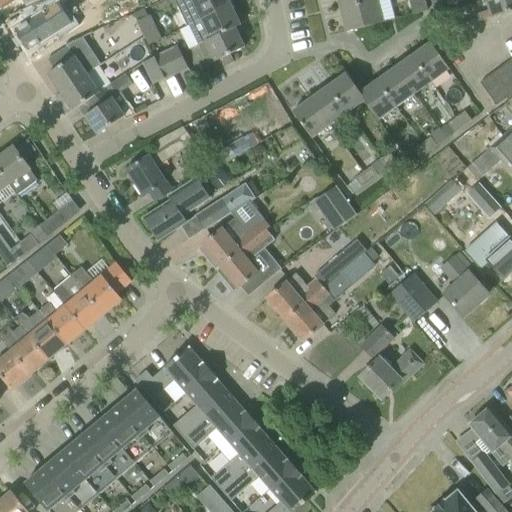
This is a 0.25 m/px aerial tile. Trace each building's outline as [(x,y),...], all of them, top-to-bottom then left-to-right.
[(0,0),(0,7),(1,9),(15,0),(0,0)] [(63,0),(15,31),(28,51),(57,32),(54,27),(89,5),(86,0),(63,0)] [(42,0),(24,0),(22,2),(26,8),(43,1),(42,0)] [(186,26),(188,25),(230,5),(227,0),(180,0),(175,3),(186,26)] [(337,0),(340,9),(375,0),(337,0)] [(376,0),(375,0),(340,9),(346,33),(383,23),(376,0)] [(413,0),(409,1),(413,14),(427,11),(424,0),(413,0)] [(511,0),(485,0),(491,18),(511,11),(511,0)] [(198,44),(205,41),(233,27),(239,24),(230,5),(188,25),(198,44)] [(473,16),(475,22),(475,23),(485,20),(483,13),(473,16)] [(161,40),(155,29),(149,15),(136,21),(149,46),(161,40)] [(61,31),(67,44),(95,31),(89,18),(61,31)] [(233,27),(205,41),(215,62),(216,61),(217,62),(214,69),(215,72),(234,63),(230,55),(244,48),(235,29),(240,26),(239,24),(233,27)] [(47,74),(59,93),(100,67),(88,49),(81,38),(48,60),(54,70),(47,74)] [(430,43),(413,56),(431,82),(449,70),(430,43)] [(177,47),(166,53),(176,74),(188,69),(177,47)] [(166,53),(154,58),(165,80),(176,74),(166,53)] [(413,56),(395,68),(414,95),(431,82),(413,56)] [(165,80),(154,58),(142,64),(153,85),(165,80)] [(511,62),(511,61),(500,68),(511,83),(511,62)] [(72,112),(79,107),(111,84),(100,67),(59,93),(72,112)] [(395,68),(377,81),(396,107),(414,95),(395,68)] [(490,76),(506,99),(508,102),(511,98),(511,83),(500,68),(490,76)] [(346,74),(328,87),(347,113),(364,101),(365,100),(360,93),(346,74)] [(111,84),(79,107),(85,116),(97,135),(124,118),(126,120),(135,115),(121,92),(131,85),(125,75),(114,82),(111,84)] [(506,99),(490,76),(480,84),(496,106),(506,99)] [(377,81),(360,93),(365,100),(364,101),(378,121),(396,107),(377,81)] [(328,87),(310,100),(329,126),(347,113),(328,87)] [(250,93),(209,114),(224,140),(256,123),(266,139),(292,125),(277,102),(261,111),(250,93)] [(329,126),(310,100),(292,112),(311,139),(329,126)] [(465,112),(456,118),(463,127),(471,121),(465,112)] [(463,127),(456,118),(448,124),(455,134),(463,127)] [(511,128),(503,137),(503,138),(511,148),(511,128)] [(258,130),(215,154),(221,166),(264,142),(258,130)] [(126,170),(143,197),(166,183),(156,168),(194,144),(187,133),(149,157),(148,156),(126,170)] [(503,137),(490,149),(511,173),(511,148),(503,138),(503,137)] [(430,138),(422,144),(429,153),(437,147),(430,138)] [(35,150),(28,139),(21,144),(29,155),(35,150)] [(429,153),(422,144),(414,150),(420,159),(429,153)] [(0,156),(0,172),(9,184),(15,193),(36,179),(13,147),(0,156)] [(380,160),(387,169),(396,162),(389,153),(380,160)] [(464,166),(423,203),(434,215),(475,178),(464,166)] [(371,167),(363,173),(370,182),(378,176),(371,167)] [(0,172),(0,190),(9,184),(0,172)] [(370,182),(363,173),(355,179),(361,188),(370,182)] [(171,201),(143,219),(157,241),(174,231),(180,227),(186,223),(182,216),(210,198),(207,194),(209,190),(204,181),(199,182),(197,178),(172,194),(168,197),(171,201)] [(323,204),(318,207),(334,231),(356,215),(336,187),(320,199),(323,204)] [(479,206),(493,222),(504,212),(485,189),(474,198),(480,204),(479,206)] [(225,196),(195,216),(196,217),(204,230),(235,211),(225,196)] [(48,237),(81,212),(73,201),(59,211),(40,226),(48,237)] [(211,257),(220,268),(259,236),(268,230),(267,230),(270,227),(263,217),(252,227),(233,243),(222,229),(202,245),(202,246),(198,249),(207,260),(211,257)] [(497,224),(465,253),(481,271),(482,270),(482,269),(489,262),(491,265),(504,280),(511,273),(511,240),(511,239),(497,224)] [(259,236),(220,268),(228,278),(225,281),(233,292),(237,289),(238,289),(258,273),(247,260),(266,245),(274,239),(268,230),(259,236)] [(30,235),(20,242),(28,253),(38,245),(30,235)] [(59,236),(46,246),(54,255),(67,245),(59,236)] [(281,286),(266,299),(285,321),(342,272),(366,251),(356,240),(314,276),(317,279),(308,287),(296,274),(286,283),(281,286)] [(28,253),(20,242),(7,253),(4,250),(0,252),(0,258),(8,268),(28,253)] [(46,246),(28,261),(38,273),(56,259),(54,255),(46,246)] [(342,272),(285,321),(303,342),(319,329),(323,325),(335,314),(328,307),(335,301),(335,300),(353,285),(377,264),(374,261),(366,252),(366,251),(342,272)] [(445,295),(450,301),(463,316),(488,295),(470,274),(468,275),(453,258),(442,268),(456,285),(445,295)] [(28,261),(9,275),(20,287),(38,273),(28,261)] [(81,266),(70,276),(102,315),(120,300),(121,301),(122,300),(117,294),(131,282),(116,264),(94,282),(81,266)] [(9,275),(0,282),(0,302),(0,303),(20,287),(9,275)] [(51,292),(52,293),(64,306),(65,306),(85,330),(102,315),(70,276),(51,292)] [(413,276),(390,295),(413,322),(436,303),(413,276)] [(50,303),(39,311),(47,321),(46,321),(66,345),(85,330),(65,306),(64,306),(52,293),(46,298),(50,303)] [(13,318),(28,336),(48,360),(66,345),(46,321),(47,321),(39,311),(38,310),(28,318),(21,312),(13,318)] [(0,332),(0,339),(10,351),(29,375),(48,360),(28,336),(21,342),(8,326),(0,332)] [(361,347),(372,359),(393,339),(382,327),(361,347)] [(175,381),(186,393),(211,372),(203,362),(201,363),(189,349),(190,348),(189,346),(152,378),(146,371),(135,381),(152,401),(175,381)] [(29,375),(10,351),(0,359),(0,376),(12,391),(12,390),(29,375)] [(360,377),(381,399),(400,381),(403,384),(423,364),(410,351),(391,370),(379,358),(360,377)] [(173,426),(183,437),(230,396),(217,381),(218,380),(211,372),(186,393),(196,406),(173,426)] [(136,390),(99,421),(135,464),(172,433),(136,390)] [(216,429),(227,441),(253,419),(245,410),(244,411),(230,396),(183,437),(192,449),(216,429)] [(510,459),(511,460),(511,434),(490,408),(469,425),(492,452),(502,465),(510,459)] [(210,478),(221,490),(272,444),(259,429),(260,428),(253,419),(227,441),(238,454),(210,478)] [(99,421),(62,452),(98,495),(135,464),(99,421)] [(259,477),(270,489),(295,467),(287,459),(286,460),(272,444),(221,490),(231,501),(259,477)] [(77,511),(98,495),(62,452),(25,483),(48,511),(77,511)] [(511,496),(511,490),(508,485),(484,453),(472,463),(503,503),(511,496)] [(182,454),(175,460),(179,465),(187,459),(182,454)] [(179,465),(175,460),(168,466),(172,471),(179,465)] [(295,467),(270,489),(281,502),(268,511),(293,511),(316,492),(315,491),(314,492),(301,477),(302,476),(295,467)] [(164,469),(157,475),(161,481),(168,475),(164,469)] [(161,481),(157,475),(149,481),(154,487),(161,481)] [(145,485),(138,491),(143,496),(150,490),(145,485)] [(198,497),(210,511),(230,511),(209,487),(198,497)] [(509,511),(488,488),(476,499),(486,511),(509,511)] [(28,511),(25,508),(11,491),(10,492),(11,493),(2,500),(0,497),(0,511),(28,511)] [(143,496),(138,491),(131,497),(135,502),(143,496)] [(475,511),(459,491),(446,502),(445,501),(436,508),(437,509),(433,511),(475,511)] [(127,500),(120,506),(124,511),(132,505),(127,500)]
